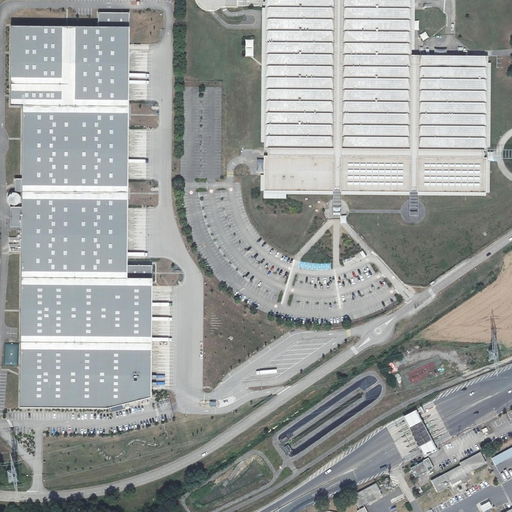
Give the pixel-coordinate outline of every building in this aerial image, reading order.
[(264,0),(264,149),(267,149),(267,156),(264,156),(264,191),(332,192),(333,192),(333,189),(340,189),(340,192),(341,192),(409,192),(410,192),(410,189),(417,189),(417,192),(486,193),(487,159),(487,158),(481,158),(482,157),(483,156),(483,152),(481,152),(482,151),(487,151),(487,150),(488,57),(411,56),(411,0),(264,0)] [(151,399),(151,281),(126,281),(127,28),(9,28),(8,107),(20,107),(19,297),(18,297),(17,411),(109,411),(151,399)] [(426,32),(420,35),(423,41),(429,38),(426,32)] [(254,56),(253,39),(245,40),(246,57),(254,56)] [(487,158),(487,159),(511,158),(511,150),(487,150),(487,151),(482,151),(481,152),(483,152),(483,156),(482,157),(481,158),(487,158)] [(333,192),(332,192),(332,215),(340,215),(341,192),(340,192),(340,189),(333,189),(333,192)] [(410,192),(409,192),(409,216),(417,216),(417,192),(417,189),(410,189),(410,192)] [(343,261),(346,266),(366,256),(363,251),(343,261)] [(418,445),(425,457),(433,453),(438,451),(431,438),(421,418),(417,410),(403,417),(407,424),(418,445)] [(511,447),(492,458),(495,466),(511,456),(511,447)] [(437,492),(447,487),(446,486),(447,486),(447,485),(447,484),(447,483),(450,482),(451,485),(467,477),(466,474),(486,464),(480,452),(460,463),(461,465),(431,481),(437,492)] [(422,462),(411,468),(416,478),(427,471),(422,462)] [(376,484),(352,496),(358,508),(382,495),(376,484)] [(480,507),(483,511),(491,508),(488,503),(480,507)]
